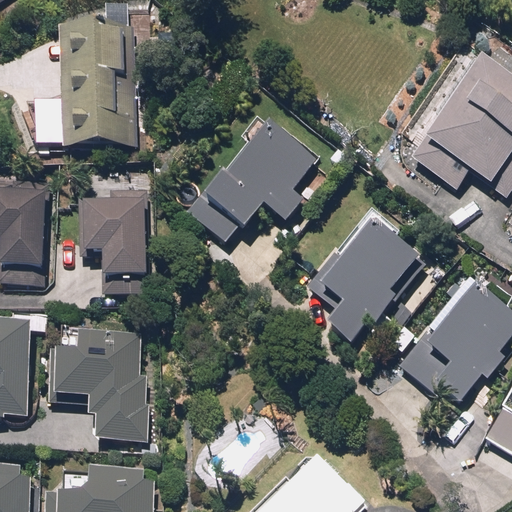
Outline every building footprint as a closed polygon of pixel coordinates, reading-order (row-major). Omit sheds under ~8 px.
[(126,13),(98,12),(97,38),(53,37),(52,139),(38,138),(37,158),(133,159),(134,38),(126,38),(126,13)] [(511,97),(472,71),(408,169),(452,198),(462,183),(487,199),(489,196),(506,207),(511,197),(511,97)] [(254,131),(183,223),(221,252),(232,238),(239,243),(258,218),(279,234),(298,209),(288,202),(310,174),(254,131)] [(106,215),(76,215),(75,265),(96,265),(96,300),(128,301),(128,291),(143,291),(144,198),(106,198),(106,215)] [(41,204),(0,202),(0,292),(38,294),(41,204)] [(368,213),(301,295),(331,319),(316,337),(348,363),(390,312),(383,306),(412,271),(388,251),(399,238),(368,213)] [(511,220),(502,239),(511,244),(511,220)] [(511,318),(471,284),(407,360),(416,367),(407,377),(451,414),(484,376),(489,381),(503,365),(497,359),(511,340),(511,318)] [(25,336),(0,335),(0,423),(21,425),(25,336)] [(137,349),(67,344),(65,364),(46,363),(43,410),(82,413),(82,424),(91,425),(90,446),(144,450),(147,411),(142,411),(144,387),(134,387),(137,349)] [(511,422),(498,415),(481,448),(511,464),(511,422)] [(358,511),(310,465),(264,511),(358,511)] [(15,487),(15,478),(0,477),(0,511),(27,511),(29,488),(15,487)] [(138,485),(59,481),(58,501),(41,500),(40,511),(149,511),(150,494),(138,493),(138,485)]
